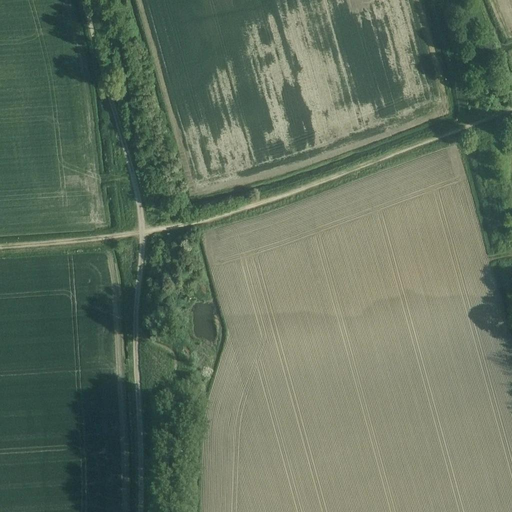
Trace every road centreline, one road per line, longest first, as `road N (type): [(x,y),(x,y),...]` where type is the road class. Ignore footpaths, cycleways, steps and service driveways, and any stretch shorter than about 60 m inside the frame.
road 1 (track): [(144,234),(136,350),(140,511)]
road 2 (track): [(89,0),(144,234)]
road 3 (track): [(465,15),(511,145)]
